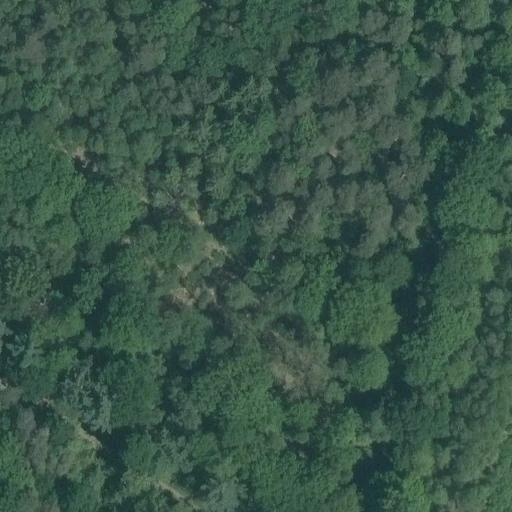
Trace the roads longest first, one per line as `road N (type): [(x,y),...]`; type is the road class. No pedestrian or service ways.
road 1 (track): [(500,0),(372,511)]
road 2 (track): [(207,511),(0,377)]
